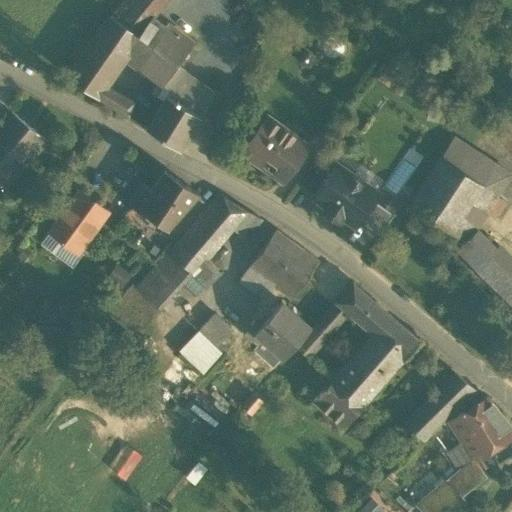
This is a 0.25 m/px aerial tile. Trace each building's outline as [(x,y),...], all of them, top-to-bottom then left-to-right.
[(125,0),(96,35),(126,57),(159,82),(170,90),(168,94),(200,114),(214,92),(177,64),(194,43),(168,21),(164,27),(153,18),(167,0),(125,0)] [(108,83),(126,57),(96,35),(68,75),(98,97),(108,83)] [(153,92),(164,100),(168,94),(170,90),(159,82),(153,92)] [(134,100),(108,83),(98,97),(125,114),(134,100)] [(200,114),(168,94),(164,100),(147,128),(179,148),(200,114)] [(486,126),(511,150),(511,106),(508,103),(486,126)] [(0,183),(5,187),(47,139),(11,110),(0,122),(0,183)] [(254,142),(255,142),(246,155),(282,181),(308,145),(267,116),(254,134),(253,136),(253,138),(254,141),(254,142)] [(455,136),(441,158),(497,195),(511,173),(455,136)] [(476,225),(497,195),(441,158),(409,205),(463,240),(477,227),(476,225)] [(342,215),(355,224),(358,220),(373,200),(377,193),(335,164),(313,195),(327,205),(323,210),(337,220),(342,215)] [(138,208),(167,227),(199,193),(163,169),(151,187),(138,208)] [(127,201),(138,208),(151,187),(141,181),(127,201)] [(50,228),(78,248),(106,210),(78,190),(50,228)] [(168,248),(168,249),(189,269),(189,270),(205,286),(218,274),(220,273),(205,259),(223,238),(219,235),(228,224),(241,235),(249,226),(257,216),(219,193),(188,229),(169,249),(168,248)] [(358,220),(379,234),(393,214),(373,200),(358,220)] [(249,226),(253,230),(261,221),(262,219),(257,216),(249,226)] [(496,248),(477,227),(463,240),(455,248),(511,303),(511,261),(497,247),(496,248)] [(78,248),(50,228),(40,241),(72,265),(83,252),(78,248)] [(273,284),(292,297),(318,259),(275,229),(248,266),(273,284)] [(168,249),(147,272),(170,292),(189,270),(189,269),(168,249)] [(238,280),(263,298),(273,284),(248,266),(238,280)] [(147,272),(135,285),(159,306),(170,292),(147,272)] [(133,336),(159,306),(135,285),(132,282),(106,313),(114,320),(132,335),(131,335),(133,336)] [(335,302),(347,312),(373,333),(403,360),(420,341),(386,312),(352,283),(335,302)] [(271,346),(283,356),(309,327),(281,301),(259,326),(254,321),(244,332),(266,352),(271,346)] [(298,343),(311,355),(347,312),(335,302),(298,343)] [(199,329),(216,345),(232,329),(214,312),(199,329)] [(114,320),(106,313),(99,321),(106,328),(114,320)] [(87,335),(123,367),(135,352),(106,328),(99,321),(87,335)] [(222,351),(216,345),(199,329),(178,349),(202,372),(222,351)] [(373,333),(354,354),(368,366),(377,355),(394,370),(403,360),(373,333)] [(125,365),(141,378),(151,366),(135,353),(125,365)] [(344,428),(394,370),(377,355),(368,366),(354,354),(313,401),(344,428)] [(430,434),(439,426),(458,407),(475,389),(457,373),(405,424),(421,442),(422,443),(429,436),(430,434)] [(241,396),(246,378),(233,374),(227,392),(241,396)] [(248,412),(262,402),(254,391),(240,401),(248,412)] [(449,424),(460,442),(474,458),(511,434),(511,425),(489,397),(489,398),(463,414),(448,423),(449,424)] [(463,414),(458,407),(439,426),(443,430),(449,424),(448,423),(463,414)] [(439,426),(430,434),(434,439),(443,430),(439,426)] [(469,461),(474,458),(460,442),(444,453),(455,470),(416,504),(422,511),(442,511),(448,508),(451,511),(456,511),(467,502),(462,496),(486,477),(477,462),(472,465),(469,461)] [(371,495),(357,509),(359,511),(377,511),(382,507),(371,495)]
